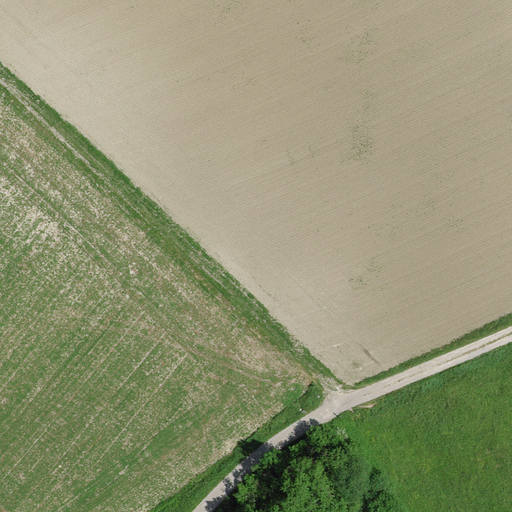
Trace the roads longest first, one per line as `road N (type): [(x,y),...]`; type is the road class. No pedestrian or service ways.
road 1 (track): [(346,403),(0,75)]
road 2 (track): [(201,511),(269,447),(346,403)]
road 3 (track): [(346,403),(511,333)]
